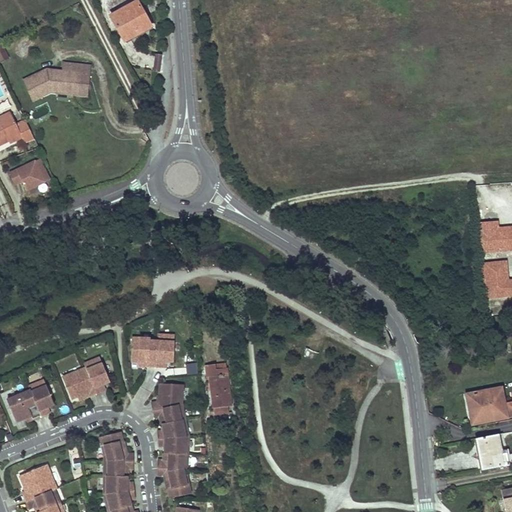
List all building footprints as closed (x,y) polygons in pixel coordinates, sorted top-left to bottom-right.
[(137,1),(111,15),(124,42),(151,28),(137,1)] [(161,69),(162,53),(155,53),(154,68),(161,69)] [(43,59),(34,62),(36,69),(46,66),(43,59)] [(47,70),(22,82),(32,101),(50,92),(68,94),(68,85),(75,86),(75,80),(88,81),(89,65),(62,64),(62,71),(47,70)] [(68,85),(68,94),(87,95),(88,81),(75,80),(75,86),(68,85)] [(11,113),(0,117),(0,145),(9,141),(8,139),(20,133),(22,138),(25,144),(33,140),(24,121),(16,125),(11,113)] [(20,133),(8,139),(9,141),(10,143),(22,138),(20,133)] [(21,182),(26,192),(50,180),(40,159),(16,171),(21,182)] [(21,182),(16,171),(9,175),(15,186),(21,182)] [(172,336),(155,335),(155,339),(130,337),(128,361),(145,362),(144,365),(162,366),(163,361),(170,361),(172,336)] [(98,358),(82,365),(84,369),(61,379),(70,400),(76,397),(85,393),(86,397),(103,390),(101,385),(108,382),(98,358)] [(216,365),(206,366),(207,377),(209,378),(213,416),(228,414),(228,405),(230,405),(226,368),(216,369),(216,365)] [(44,381),(28,387),(30,391),(7,400),(16,422),(22,419),(31,416),(32,419),(49,412),(47,409),(54,406),(44,381)] [(183,385),(160,384),(159,402),(152,403),(155,418),(160,417),(163,431),(158,432),(158,446),(163,446),(163,460),(158,460),(158,476),(164,476),(170,498),(191,494),(186,475),(189,437),(181,400),(182,400),(183,385)] [(501,389),(467,395),(468,405),(471,405),(474,421),(492,418),(493,420),(511,415),(511,400),(504,402),(501,389)] [(136,511),(137,511),(134,511),(131,511),(128,499),(134,498),(133,483),(126,484),(127,470),(132,470),(132,454),(125,454),(120,432),(99,437),(103,455),(103,494),(107,511),(136,511)] [(497,435),(478,439),(483,470),(511,464),(511,453),(505,455),(504,453),(501,454),(497,435)] [(48,464),(21,475),(27,490),(24,492),(31,508),(36,506),(38,511),(63,511),(55,489),(58,488),(55,482),(52,483),(49,475),(52,474),(48,464)] [(54,481),(61,480),(59,470),(52,472),(54,481)]
